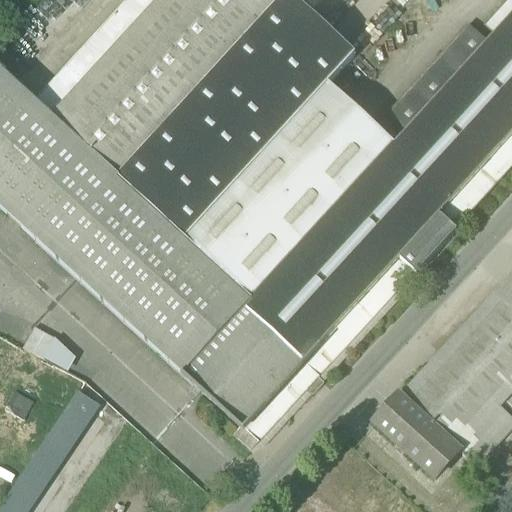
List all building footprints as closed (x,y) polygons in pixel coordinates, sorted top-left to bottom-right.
[(227,0),(130,0),(79,57),(71,66),(32,108),(0,78),(0,214),(240,434),(243,436),(303,370),(243,315),(251,306),(185,245),(184,246),(118,185),(260,29),(227,0)] [(353,62),(285,0),(227,0),(260,29),(118,185),(184,246),(185,245),(325,91),(326,92),(353,62)] [(483,27),(495,38),(511,18),(511,4),(507,0),(483,27)] [(406,136),(466,190),(511,139),(511,18),(495,38),(486,48),(406,136)] [(384,117),(406,136),(486,48),(465,29),(384,117)] [(67,63),(71,66),(79,57),(75,54),(67,63)] [(185,245),(251,306),(392,152),(326,92),(325,91),(185,245)] [(243,315),(303,370),(397,266),(437,222),(466,190),(406,136),(392,152),(251,306),(243,315)] [(511,167),(511,139),(466,190),(479,203),(511,167)] [(466,190),(437,222),(450,235),(479,203),(466,190)] [(454,238),(450,235),(437,222),(397,266),(410,278),(414,282),(454,238)] [(316,382),(410,278),(397,266),(303,370),(316,382)] [(511,283),(498,299),(511,311),(511,283)] [(511,311),(498,299),(404,402),(462,454),(501,411),(511,398),(511,311)] [(25,354),(46,366),(55,347),(34,336),(25,354)] [(316,382),(303,370),(243,436),(240,434),(231,444),(248,459),(308,394),(314,399),(323,389),(316,382)] [(511,398),(501,411),(511,420),(511,398)] [(440,479),(462,454),(404,402),(401,399),(379,424),(440,479)] [(4,417),(25,428),(34,410),(13,400),(4,417)] [(2,511),(30,511),(96,413),(77,401),(6,507),(2,511)] [(511,439),(511,420),(501,411),(462,454),(482,472),(511,439)] [(89,469),(103,441),(96,438),(104,424),(94,419),(72,461),(89,469)]
